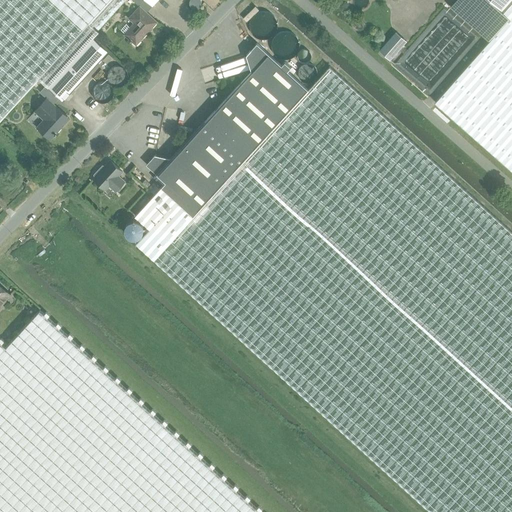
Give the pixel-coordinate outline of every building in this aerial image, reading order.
[(53,104),(59,98),(49,88),(93,40),(92,39),(99,31),(92,25),(93,24),(98,29),(124,0),(0,0),(0,119),(38,78),(46,85),(40,92),(46,98),(53,104)] [(145,0),(131,0),(139,6),(128,18),(133,22),(129,27),(125,24),(120,30),(124,33),(123,33),(125,35),(129,39),(128,40),(130,41),(131,40),(135,44),(156,22),(146,13),(152,6),(145,0)] [(489,41),(435,102),(511,169),(511,0),(510,0),(501,11),(509,18),(489,41)] [(455,0),(450,7),(483,36),(489,41),(509,18),(501,11),(510,0),(471,0),(468,7),(460,3),(461,0),(455,0)] [(391,44),(381,54),(391,63),(392,63),(392,62),(408,44),(398,35),(391,44)] [(59,98),(62,101),(107,53),(93,40),(49,88),(59,98)] [(149,229),(136,244),(153,259),(308,89),(287,70),(291,67),(285,61),(281,65),(257,43),(246,55),(251,70),(170,158),(155,155),(146,164),(166,182),(150,199),(148,201),(142,207),(135,215),(149,229)] [(511,511),(511,234),(328,67),(308,89),(153,259),(432,511),(511,511)] [(46,98),(35,111),(44,119),(36,127),(50,139),(54,134),(55,135),(57,133),(56,132),(60,128),(58,126),(67,117),(53,104),(46,98)] [(95,177),(93,178),(106,189),(109,185),(116,191),(124,181),(118,175),(122,171),(110,160),(100,171),(97,170),(94,174),(95,177)] [(146,196),(139,204),(142,207),(148,201),(150,199),(146,196)] [(0,511),(259,511),(228,484),(39,310),(6,345),(0,339),(0,511)]
